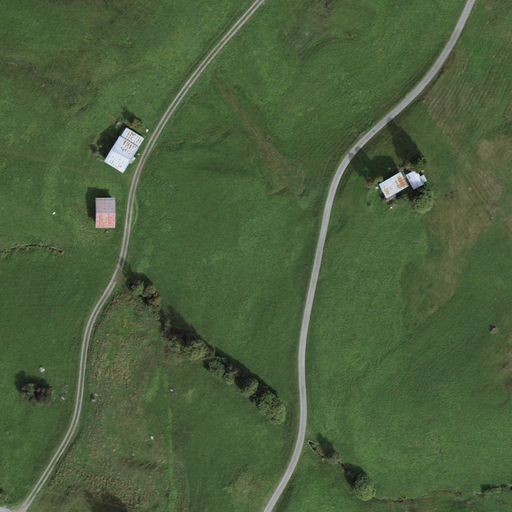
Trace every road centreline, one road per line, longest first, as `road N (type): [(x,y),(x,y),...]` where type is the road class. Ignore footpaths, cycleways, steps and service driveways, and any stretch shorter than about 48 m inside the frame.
road 1 (track): [(262,0),(211,55),(142,161),(117,276),(89,325),(75,426),(25,511)]
road 2 (track): [(268,511),(302,434),(303,334),(335,183),(351,154),(439,63),(472,0)]
